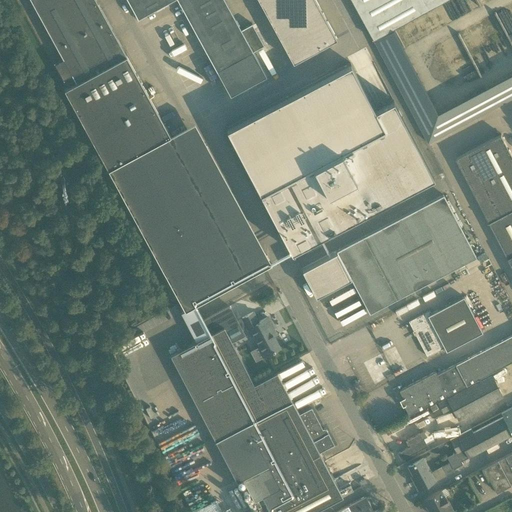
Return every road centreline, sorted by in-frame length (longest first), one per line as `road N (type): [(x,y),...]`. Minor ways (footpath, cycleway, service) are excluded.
road 1 (unknown): [(325,359),(479,284),(494,330),(486,338),(349,405)]
road 2 (primary): [(125,511),(70,382),(0,261)]
road 3 (unclassified): [(405,511),(286,284)]
road 4 (primary): [(107,511),(0,314)]
road 5 (primary): [(0,360),(81,511)]
